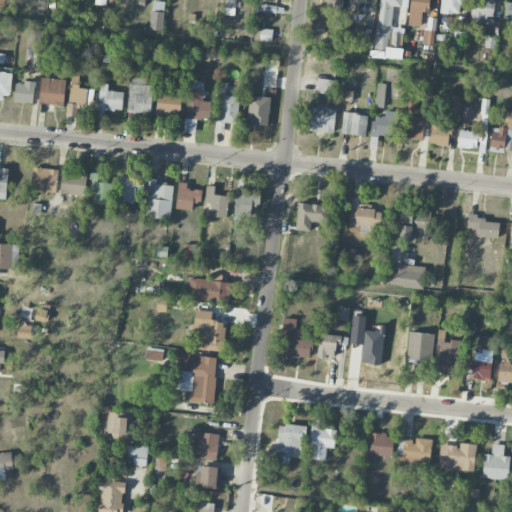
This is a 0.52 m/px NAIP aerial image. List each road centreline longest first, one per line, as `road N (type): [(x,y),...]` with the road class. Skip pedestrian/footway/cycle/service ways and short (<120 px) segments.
road 1 (residential): [(241,511),(302,0)]
road 2 (residential): [(511,186),(0,132)]
road 3 (residential): [(511,413),(257,386)]
